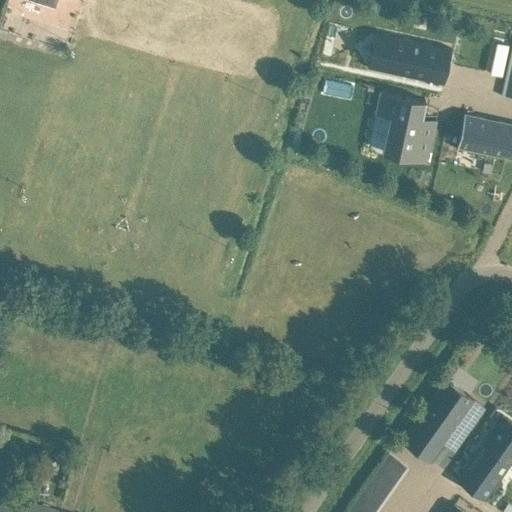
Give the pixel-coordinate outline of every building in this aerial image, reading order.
[(389,34),(381,69),(444,82),(444,81),(440,80),(447,48),(451,49),(451,47),(389,34)] [(493,57),(490,72),(502,75),(505,60),(493,57)] [(434,125),(420,122),(425,99),(381,89),(376,111),(390,114),(382,151),(426,160),(434,125)] [(456,147),(458,148),(459,143),(511,154),(511,122),(465,113),(465,111),(464,111),(456,147)] [(430,460),(458,421),(470,429),(479,416),(467,408),(474,398),(445,377),(401,440),(430,460)] [(488,446),(462,483),(485,499),(511,460),(511,419),(502,413),(482,442),(488,446)] [(52,450),(62,465),(73,459),(64,444),(52,450)] [(386,447),(347,511),(377,511),(408,460),(386,447)] [(58,511),(59,510),(0,492),(0,511),(58,511)] [(462,511),(453,505),(455,503),(454,502),(447,511),(462,511)]
